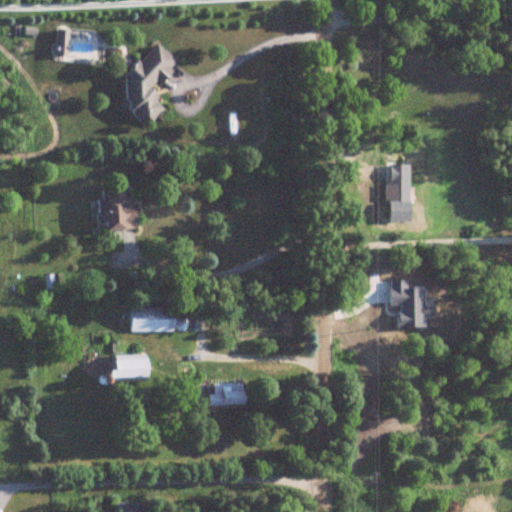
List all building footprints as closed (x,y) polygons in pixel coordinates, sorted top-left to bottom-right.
[(138,121),(141,118),(146,123),(160,108),(145,93),(173,63),(151,43),(117,79),(125,87),(114,99),(138,121)] [(419,160),(404,160),(404,169),(419,169),(419,160)] [(404,185),(383,185),(383,222),(404,222),(404,185)] [(94,191),(95,231),(128,231),(128,191),(94,191)] [(125,333),(170,333),(170,308),(125,308),(125,333)] [(103,382),(141,382),(141,357),(103,357),(103,382)] [(237,383),(201,383),(201,405),(237,405),(237,383)] [(139,511),(139,503),(111,503),(111,511),(139,511)]
